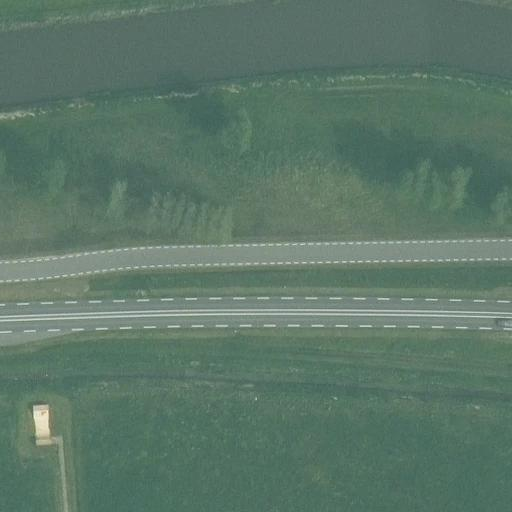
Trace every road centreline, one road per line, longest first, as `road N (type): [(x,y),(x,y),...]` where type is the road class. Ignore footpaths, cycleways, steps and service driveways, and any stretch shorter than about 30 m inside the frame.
road 1 (unclassified): [(511,250),(176,256),(0,272)]
road 2 (primary): [(0,319),(511,317)]
